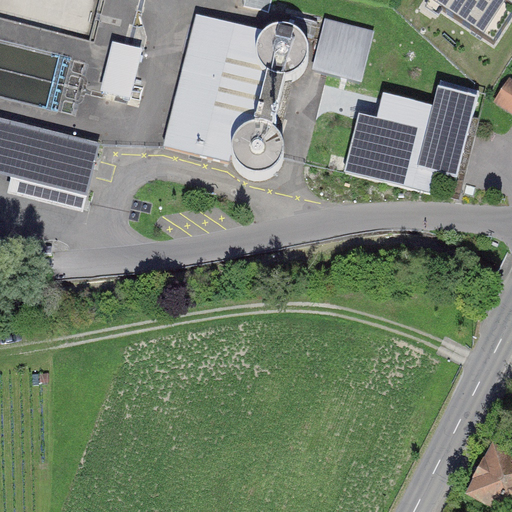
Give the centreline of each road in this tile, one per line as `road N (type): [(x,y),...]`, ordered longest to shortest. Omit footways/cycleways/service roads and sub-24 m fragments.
road 1 (track): [(0,355),(253,310),(343,313),(428,338),(488,368)]
road 2 (primary): [(415,511),(511,321)]
